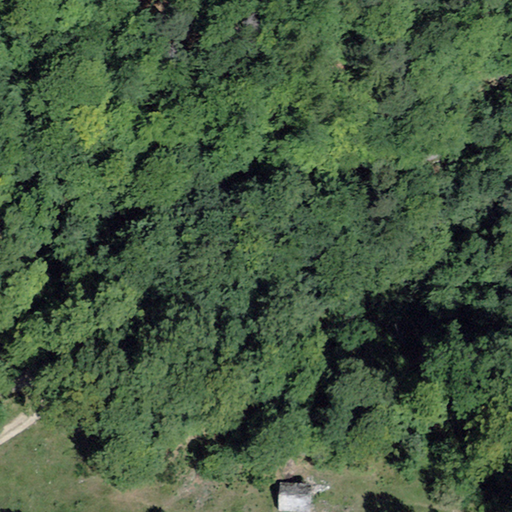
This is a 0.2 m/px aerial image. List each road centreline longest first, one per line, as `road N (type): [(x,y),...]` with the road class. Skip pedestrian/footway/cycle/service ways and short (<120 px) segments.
road 1 (track): [(511,157),(459,174),(318,194),(123,255),(84,281),(71,301),(41,403)]
road 2 (track): [(150,511),(105,480),(41,403)]
